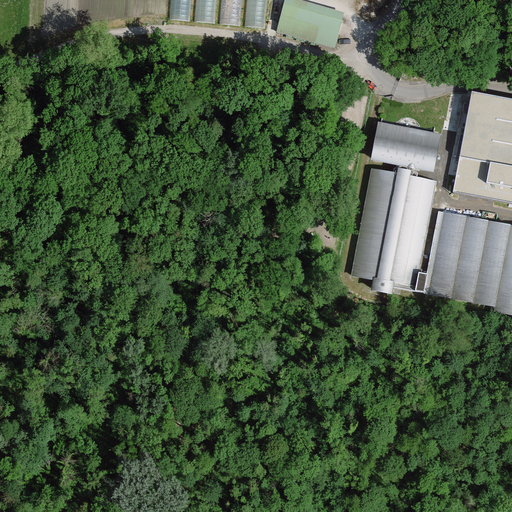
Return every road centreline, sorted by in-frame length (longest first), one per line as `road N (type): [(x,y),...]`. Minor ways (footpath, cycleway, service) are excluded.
road 1 (track): [(339,159),(354,80),(369,60),(237,35),(149,29),(76,41),(0,71)]
road 2 (unclassified): [(511,93),(462,84),(410,93),(384,81),(368,47),(404,0)]
